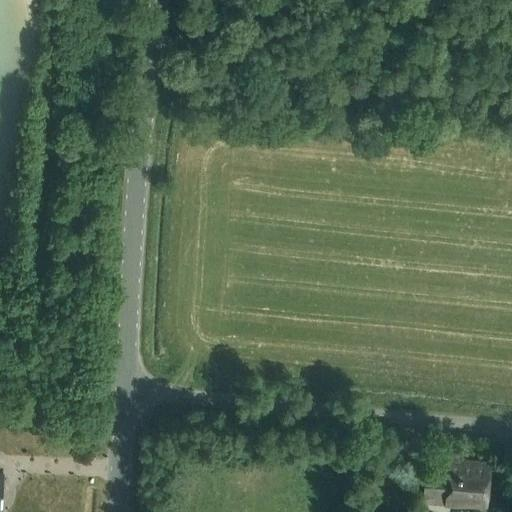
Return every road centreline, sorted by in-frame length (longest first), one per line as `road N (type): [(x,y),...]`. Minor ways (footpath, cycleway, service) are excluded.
road 1 (unclassified): [(124,389),(134,206),(160,0)]
road 2 (unclassified): [(511,429),(124,389)]
road 3 (unclassified): [(117,511),(124,389)]
